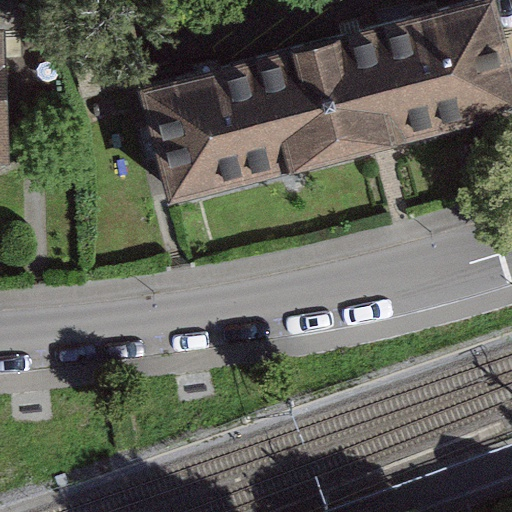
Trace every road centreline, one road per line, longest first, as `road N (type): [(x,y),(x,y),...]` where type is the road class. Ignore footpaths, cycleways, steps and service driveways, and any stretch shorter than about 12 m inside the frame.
road 1 (residential): [(511,251),(382,287),(175,328),(0,342)]
road 2 (residential): [(511,461),(371,511)]
